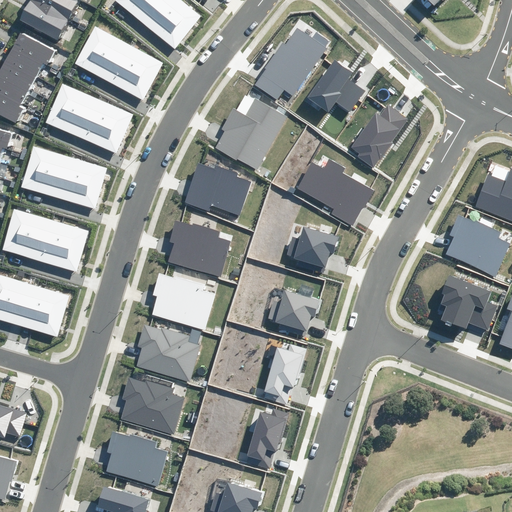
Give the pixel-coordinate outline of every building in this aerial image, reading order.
[(83,0),(31,0),(22,18),(63,39),(83,0)] [(115,0),(115,1),(175,49),(202,16),(181,0),(115,0)] [(95,26),(75,64),(143,100),(163,63),(95,26)] [(60,46),(25,28),(0,75),(0,108),(22,120),(30,105),(25,103),(46,63),(50,65),(60,46)] [(284,90),(294,97),(327,48),(298,28),(286,45),(283,42),(254,84),(277,100),(284,90)] [(336,102),(350,112),(365,90),(348,79),(353,72),(334,59),(308,98),(329,113),(336,102)] [(46,123),(117,153),(134,114),(63,84),(46,123)] [(257,171),(287,116),(255,98),(245,115),(233,109),(222,129),(225,131),(215,147),(257,171)] [(357,157),(373,168),(407,119),(389,106),(381,117),(376,113),(351,148),(359,154),(357,157)] [(12,146),(17,129),(0,123),(0,168),(7,145),(12,146)] [(31,148),(20,187),(95,209),(107,169),(31,148)] [(332,214),(354,226),(373,190),(342,173),(345,168),(329,159),(324,169),(312,163),(298,188),(335,208),(332,214)] [(214,169),(198,163),(184,203),(209,211),(211,205),(240,215),(252,182),(237,177),(239,173),(216,165),(214,169)] [(475,205),(511,219),(511,168),(506,181),(487,174),(475,205)] [(3,250),(77,272),(89,231),(15,209),(3,250)] [(445,255),(496,277),(510,244),(498,239),(501,232),(459,214),(450,235),(453,237),(445,255)] [(192,226),(176,221),(170,242),(174,243),(168,262),(221,278),(232,241),(219,238),(221,231),(193,223),(192,226)] [(297,265),(322,272),(324,268),(326,268),(330,253),(334,254),(339,235),(303,225),(299,238),(292,236),(286,256),(299,260),(297,265)] [(204,286),(159,273),(152,295),(157,296),(152,315),(205,330),(215,294),(203,290),(204,286)] [(69,296),(0,275),(0,320),(57,337),(69,296)] [(468,323),(488,330),(498,306),(487,302),(492,291),(449,275),(443,293),(445,294),(441,304),(447,306),(442,319),(466,328),(468,323)] [(279,328),(306,336),(311,316),(315,317),(320,300),(285,291),(281,303),(273,301),(269,319),(276,321),(276,323),(280,324),(279,328)] [(511,295),(507,308),(511,310),(511,312),(500,344),(511,348),(511,295)] [(161,330),(144,325),(137,346),(142,348),(136,366),(190,382),(202,345),(198,344),(202,332),(192,329),(190,336),(162,327),(161,330)] [(265,398),(287,404),(292,387),(293,388),(296,377),(299,377),(307,349),(291,344),(289,350),(277,347),(264,392),(267,392),(265,398)] [(145,382),(129,377),(122,400),(126,401),(121,418),(174,434),(185,399),(173,395),(175,388),(146,380),(145,382)] [(0,436),(4,437),(5,432),(20,436),(27,412),(0,404),(0,436)] [(247,462),(270,468),(274,451),(276,451),(278,443),(280,444),(289,413),(274,409),(272,415),(260,412),(247,462)] [(129,436),(113,432),(107,452),(112,453),(106,472),(158,487),(168,451),(155,447),(156,441),(130,434),(129,436)] [(0,498),(5,500),(10,482),(13,483),(18,462),(0,456),(0,498)] [(252,511),(254,508),(258,510),(263,494),(227,483),(224,494),(217,492),(211,510),(218,511),(217,511),(252,511)] [(145,511),(149,500),(103,486),(97,507),(108,510),(107,511),(145,511)]
